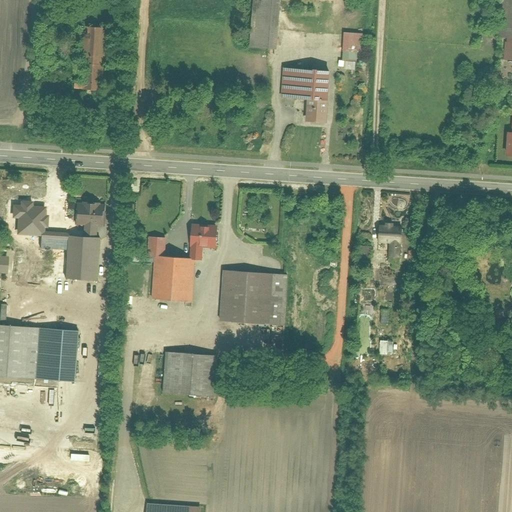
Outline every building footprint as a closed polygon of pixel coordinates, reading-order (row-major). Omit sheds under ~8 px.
[(251,0),(248,47),(274,49),(277,0),(251,0)] [(511,0),(499,0),(498,35),(504,36),(503,58),(511,58),(511,0)] [(109,26),(73,23),(68,87),(103,90),(109,26)] [(363,33),(342,31),(340,59),(336,59),(335,66),(354,68),(354,61),(361,61),(363,33)] [(329,69),(280,66),(278,96),(304,98),(303,121),(325,122),(329,69)] [(502,155),(511,155),(511,131),(504,131),(502,155)] [(65,235),(62,278),(95,280),(98,237),(95,237),(96,225),(102,226),(104,203),(75,201),(74,224),(83,225),(83,236),(65,235)] [(14,205),(12,234),(41,236),(44,208),(14,205)] [(191,300),(194,259),(200,260),(201,247),(214,247),(215,224),(190,223),(187,257),(163,256),(164,236),(146,235),(145,256),(152,256),(150,297),(191,300)] [(405,232),(380,230),(379,249),(391,250),(390,263),(402,264),(405,232)] [(221,269),(217,320),(282,325),(286,274),(221,269)] [(0,324),(0,375),(75,380),(78,330),(0,324)] [(380,338),(379,353),(392,353),(393,339),(380,338)] [(163,350),(159,391),(217,396),(220,355),(163,350)] [(201,511),(202,506),(145,502),(144,511),(201,511)]
